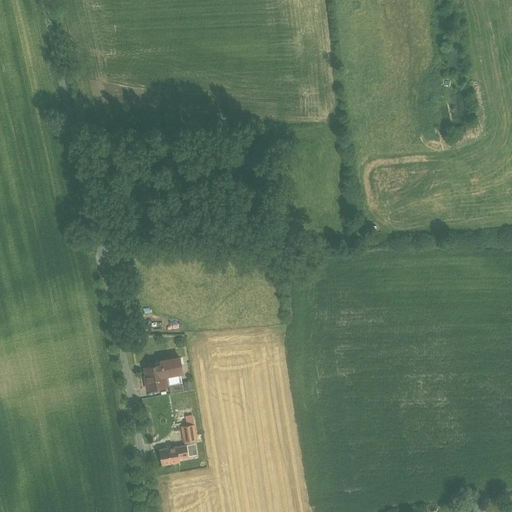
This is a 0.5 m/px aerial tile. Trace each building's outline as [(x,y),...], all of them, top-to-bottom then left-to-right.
[(162,364),(145,367),(148,382),(146,382),(147,387),(149,387),(149,389),(167,386),(165,375),(182,372),(180,357),(161,361),(162,364)] [(182,382),(184,391),(193,389),(192,381),(182,382)] [(182,382),(169,385),(170,393),(184,391),(182,382)] [(181,416),(182,426),(194,424),(192,415),(181,416)] [(194,424),(182,426),(185,442),(196,440),(194,424)] [(187,445),(189,456),(198,454),(196,443),(187,445)] [(177,446),(159,449),(162,465),(180,462),(179,457),(189,456),(187,445),(177,446)] [(478,503),(471,507),(474,511),(481,511),(483,511),(478,503)]
